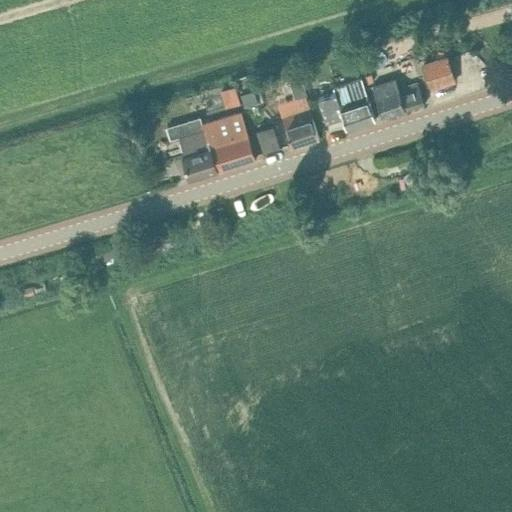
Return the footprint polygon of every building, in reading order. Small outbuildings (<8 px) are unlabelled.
[(431,88),(455,81),(448,56),(423,64),(431,88)] [(303,92),(324,84),(321,76),(300,83),(303,92)] [(398,88),(395,78),(372,85),(382,117),(425,104),(418,81),(398,88)] [(375,119),(362,80),(334,89),(336,95),(320,100),(328,125),(344,120),(347,128),(375,119)] [(292,146),(319,137),(306,95),(278,104),(292,146)] [(188,179),(256,159),(241,110),(201,122),(203,129),(187,134),(178,137),(185,158),(182,159),(188,179)] [(169,238),(159,240),(161,246),(166,249),(171,247),(169,238)] [(154,239),(117,249),(120,256),(147,249),(146,246),(156,244),(154,239)]
